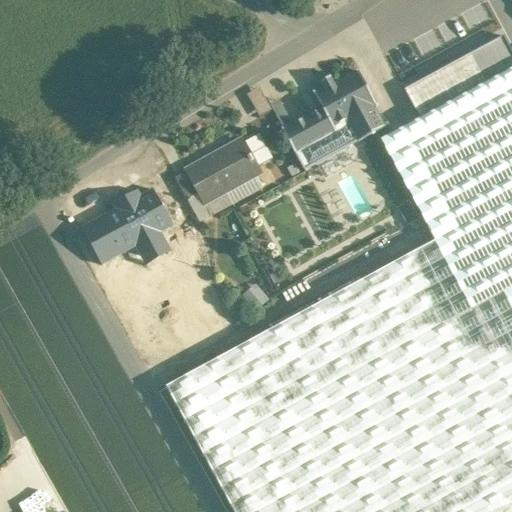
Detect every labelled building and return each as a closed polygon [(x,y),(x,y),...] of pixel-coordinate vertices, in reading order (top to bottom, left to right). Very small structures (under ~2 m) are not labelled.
[(511,69),(488,83),(473,55),(404,92),(414,110),(420,121),(511,290),(511,69)] [(349,77),(326,90),(325,88),(314,94),(323,109),(333,128),(335,127),(360,113),(367,109),(349,77)] [(257,85),(246,91),(257,111),(268,105),(257,85)] [(323,109),(283,130),(296,154),(337,131),(335,127),(333,128),(323,109)] [(414,110),(387,125),(393,136),(420,121),(414,110)] [(337,131),(296,154),(305,170),(372,133),(360,113),(335,127),(337,131)] [(511,290),(420,121),(393,136),(400,149),(385,158),(389,166),(424,229),(440,221),(483,299),(508,345),(511,352),(511,290)] [(305,170),(239,206),(257,239),(389,166),(385,158),(400,149),(393,136),(387,125),(372,133),(305,170)] [(241,141),(186,171),(187,172),(198,193),(187,200),(199,223),(263,188),(256,176),(259,174),(256,168),(269,161),(270,157),(259,137),(255,136),(242,143),(241,141)] [(389,166),(257,239),(260,244),(249,250),(281,308),(351,269),(424,229),(389,166)] [(187,172),(175,178),(187,200),(198,193),(187,172)] [(251,242),(234,210),(222,217),(238,248),(251,242)] [(50,218),(0,246),(0,325),(17,339),(33,330),(57,351),(51,340),(63,327),(44,311),(88,331),(81,319),(90,315),(97,327),(103,315),(96,309),(106,303),(96,295),(92,297),(85,291),(89,282),(72,274),(84,267),(74,258),(71,264),(62,260),(46,278),(36,261),(26,256),(67,233),(50,218)] [(424,229),(351,269),(394,348),(483,299),(440,221),(424,229)] [(281,308),(262,318),(305,396),(394,348),(351,269),(281,308)] [(394,348),(305,396),(331,443),(474,364),(508,345),(483,299),(394,348)] [(511,352),(508,345),(474,364),(493,399),(495,398),(511,388),(511,352)] [(331,443),(317,451),(350,511),(475,511),(511,492),(511,432),(505,420),(506,420),(495,398),(493,399),(474,364),(331,443)] [(511,388),(495,398),(506,420),(511,416),(511,388)] [(511,511),(511,492),(475,511),(511,511)]
